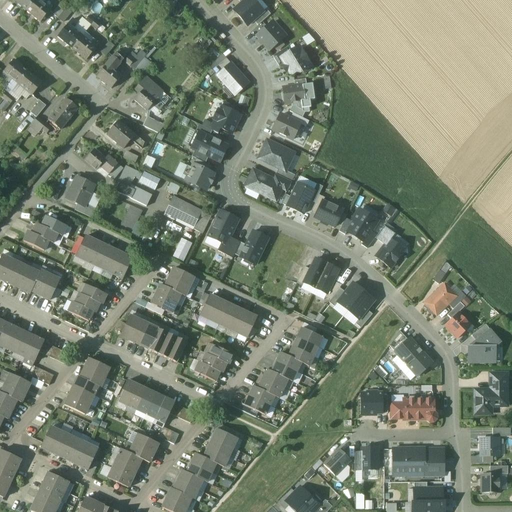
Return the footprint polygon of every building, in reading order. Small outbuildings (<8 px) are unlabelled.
[(13,0),(26,10),(33,0),(13,0)] [(45,6),(37,0),(33,0),(26,10),(40,22),(50,10),(45,6)] [(251,0),(245,0),(241,4),(238,6),(241,9),(236,14),(247,26),(253,21),(263,13),(263,12),(251,0)] [(57,8),(51,15),(57,19),(62,12),(57,8)] [(62,12),(57,19),(62,23),(70,13),(65,9),(62,12)] [(263,13),(253,21),(258,26),(270,15),(266,9),(263,12),(263,13)] [(87,16),(83,22),(89,26),(93,21),(87,16)] [(70,20),(66,25),(56,37),(71,49),(80,37),(71,30),(75,24),(70,20)] [(93,21),(89,26),(94,31),(98,25),(93,21)] [(271,23),(256,36),(269,51),(284,38),(283,37),(285,36),(278,28),(277,30),(271,23)] [(89,44),(80,37),(71,49),(85,61),(95,49),(89,44)] [(107,43),(99,53),(104,57),(112,47),(107,43)] [(137,45),(130,53),(135,57),(139,52),(142,49),(137,45)] [(288,47),(272,57),(279,67),(283,64),(280,59),(291,52),(288,47)] [(291,52),(280,59),(283,64),(284,66),(283,67),(286,72),(287,71),(290,75),(291,75),(296,72),(300,73),(305,70),(306,72),(312,69),(299,48),(291,52)] [(130,53),(122,63),(133,71),(145,57),(139,52),(135,57),(130,53)] [(114,55),(96,77),(111,89),(120,78),(112,71),(121,60),(114,55)] [(218,76),(231,65),(226,59),(213,70),(218,76)] [(12,62),(2,73),(11,80),(17,85),(26,73),(12,62)] [(231,65),(218,76),(235,96),(248,85),(231,65)] [(11,80),(2,73),(0,76),(0,82),(5,87),(11,80)] [(26,73),(17,85),(31,97),(41,85),(26,73)] [(162,94),(144,79),(135,90),(140,94),(144,90),(156,100),(162,94)] [(294,87),(282,89),(285,104),(291,103),(305,101),(302,86),(294,87)] [(156,100),(144,90),(140,94),(134,101),(146,112),(152,105),(159,111),(163,106),(156,100)] [(162,94),(156,100),(163,106),(167,102),(166,98),(162,94)] [(8,96),(3,102),(9,106),(13,100),(8,96)] [(65,100),(48,122),(59,131),(77,109),(65,100)] [(305,101),(291,103),(292,107),(305,113),(309,113),(308,101),(305,101)] [(40,102),(30,114),(36,119),(36,118),(45,107),(40,102)] [(224,102),(222,108),(232,113),(235,107),(224,102)] [(305,113),(292,107),(289,112),(302,119),(305,113)] [(232,113),(222,108),(219,112),(218,111),(214,120),(216,121),(214,125),(221,129),(231,134),(240,117),(232,113)] [(300,124),(281,115),(277,123),(276,123),(272,131),(292,140),(294,136),(298,129),(300,124)] [(45,125),(36,118),(36,119),(29,127),(38,134),(41,131),(40,130),(45,125)] [(163,125),(146,118),(143,126),(158,134),(163,125)] [(135,136),(118,121),(107,135),(124,150),(131,141),(135,136)] [(204,121),(202,127),(212,132),(218,134),(221,129),(214,125),(204,121)] [(50,129),(45,125),(40,130),(41,131),(46,135),(50,129)] [(199,133),(209,138),(212,132),(202,127),(199,125),(196,131),(199,133)] [(220,163),(228,147),(209,138),(199,133),(191,149),(195,151),(220,163)] [(144,143),(135,136),(131,141),(142,149),(144,143)] [(293,154),(267,142),(259,159),(278,168),(285,171),(293,154)] [(117,165),(108,158),(105,161),(94,151),(84,161),(96,172),(99,167),(108,175),(117,165)] [(138,156),(127,151),(124,157),(135,163),(138,156)] [(196,159),(205,164),(208,158),(195,151),(192,157),(196,159)] [(196,159),(193,165),(209,173),(212,167),(205,164),(196,159)] [(180,177),(184,166),(178,164),(174,175),(180,177)] [(206,191),(214,175),(209,173),(193,165),(191,168),(187,166),(183,176),(187,178),(185,181),(206,191)] [(137,172),(126,167),(114,191),(145,206),(148,201),(144,198),(145,196),(129,188),(137,172)] [(285,171),(278,168),(275,175),(292,182),(295,176),(285,171)] [(273,180),(253,171),(245,187),(276,201),(282,189),(283,185),(273,180)] [(292,182),(275,175),(273,180),(283,185),(282,189),(287,192),(292,182)] [(94,186),(76,178),(66,199),(77,204),(84,207),(85,204),(94,186)] [(168,189),(176,193),(178,188),(170,184),(168,189)] [(297,184),(287,207),(303,214),(309,201),(314,192),(313,192),(297,184)] [(317,184),(313,192),(314,192),(309,201),(315,203),(319,195),(323,187),(317,184)] [(315,203),(311,212),(317,214),(324,200),(325,198),(319,195),(315,203)] [(200,211),(172,197),(164,215),(192,229),(200,211)] [(341,213),(343,209),(324,200),(317,214),(315,218),(335,227),(337,224),(341,213)] [(95,209),(85,204),(84,207),(77,204),(74,211),(91,218),(95,209)] [(128,213),(120,229),(130,234),(141,211),(131,206),(128,213)] [(378,220),(359,208),(346,230),(364,241),(364,242),(371,231),(378,220)] [(238,220),(220,212),(208,237),(222,244),(218,252),(222,254),(230,237),(238,220)] [(347,216),(341,213),(337,224),(342,226),(347,216)] [(66,227),(46,217),(41,227),(57,235),(62,237),(66,227)] [(41,227),(37,225),(32,234),(48,242),(53,244),(57,235),(41,227)] [(384,227),(375,239),(384,246),(389,240),(390,241),(394,235),(384,227)] [(244,245),(239,256),(256,264),(269,238),(251,230),(244,245)] [(362,245),(367,248),(376,234),(371,231),(364,242),(364,241),(362,245)] [(32,234),(28,232),(23,242),(44,252),(48,242),(32,234)] [(94,241),(85,237),(75,257),(85,262),(94,241)] [(230,237),(222,254),(233,259),(235,254),(240,243),(230,237)] [(174,257),(185,261),(191,242),(179,238),(174,257)] [(384,246),(376,258),(390,269),(404,252),(390,241),(389,240),(384,246)] [(104,246),(94,241),(85,262),(94,266),(104,246)] [(240,243),(235,254),(239,256),(244,245),(240,243)] [(113,250),(104,246),(94,266),(103,271),(113,250)] [(122,255),(113,250),(103,271),(113,275),(122,255)] [(122,255),(113,275),(122,280),(132,259),(122,255)] [(2,256),(0,259),(0,280),(2,281),(11,261),(2,256)] [(310,270),(303,283),(304,283),(315,289),(327,265),(315,259),(310,270)] [(21,265),(11,261),(2,281),(11,286),(21,265)] [(30,269),(21,265),(11,286),(20,290),(30,269)] [(338,271),(327,265),(315,289),(326,294),(327,295),(333,282),(338,271)] [(304,267),(296,283),(302,286),(304,283),(303,283),(310,270),(304,267)] [(194,278),(173,268),(169,278),(189,288),(194,278)] [(39,274),(30,269),(20,290),(30,294),(31,292),(39,274)] [(439,271),(432,281),(438,285),(445,275),(439,271)] [(50,276),(41,272),(39,274),(31,292),(40,297),(50,276)] [(50,276),(40,297),(50,301),(56,289),(60,281),(50,276)] [(189,288),(169,278),(164,288),(180,295),(185,297),(189,288)] [(341,286),(333,282),(327,295),(326,294),(325,297),(330,300),(339,288),(341,286)] [(363,292),(352,284),(345,293),(337,303),(348,311),(363,292)] [(164,288),(160,285),(155,295),(176,305),(180,295),(164,288)] [(444,285),(424,304),(436,316),(448,305),(456,297),(444,285)] [(106,295),(86,286),(81,295),(99,304),(102,305),(106,295)] [(345,293),(339,288),(330,300),(328,302),(334,307),(337,303),(345,293)] [(61,291),(56,289),(50,301),(55,304),(61,291)] [(363,292),(348,311),(358,320),(359,320),(367,310),(374,301),(363,292)] [(456,297),(448,305),(453,310),(460,303),(466,297),(461,292),(456,297)] [(81,295),(79,294),(75,304),(93,312),(95,314),(99,304),(81,295)] [(176,305),(155,295),(151,305),(164,311),(171,314),(176,305)] [(209,296),(199,316),(209,321),(219,300),(209,296)] [(289,297),(286,307),(294,309),(297,299),(289,297)] [(219,300),(209,321),(219,325),(228,305),(219,300)] [(75,304),(72,303),(68,312),(88,322),(93,312),(75,304)] [(151,305),(148,303),(145,309),(161,316),(164,311),(151,305)] [(453,310),(447,316),(451,320),(458,314),(464,307),(460,303),(453,310)] [(228,305),(219,325),(228,330),(237,309),(228,305)] [(237,309),(228,330),(237,334),(247,314),(237,309)] [(367,310),(359,320),(358,320),(355,324),(361,329),(372,315),(367,310)] [(257,318),(247,314),(237,334),(247,339),(257,318)] [(470,326),(458,314),(451,320),(445,326),(457,339),(470,326)] [(139,321),(129,316),(120,337),(130,341),(139,321)] [(149,325),(139,321),(130,341),(139,346),(149,325)] [(15,329),(6,324),(0,336),(0,346),(6,349),(15,329)] [(316,330),(304,324),(302,329),(314,335),(316,330)] [(471,336),(475,341),(489,328),(485,324),(471,336)] [(149,325),(139,346),(148,350),(158,330),(149,325)] [(499,341),(489,328),(475,341),(471,343),(474,346),(493,346),(499,341)] [(25,333),(15,329),(6,349),(15,354),(25,333)] [(302,329),(297,339),(317,348),(322,339),(314,335),(302,329)] [(158,330),(148,350),(158,355),(167,334),(158,330)] [(399,331),(389,346),(394,352),(408,341),(399,331)] [(34,338),(25,333),(15,354),(25,358),(34,338)] [(167,334),(158,355),(167,359),(177,339),(167,334)] [(44,342),(34,338),(25,358),(34,363),(39,353),(44,343),(44,342)] [(186,343),(177,339),(167,359),(177,364),(186,343)] [(317,348),(297,339),(293,348),(313,358),(317,348)] [(423,354),(409,339),(408,341),(394,352),(399,358),(398,359),(402,363),(403,362),(408,367),(423,354)] [(49,345),(44,343),(39,353),(44,355),(49,345)] [(54,348),(49,345),(44,355),(49,358),(54,348)] [(474,346),(466,345),(465,363),(494,364),(494,346),(493,346),(474,346)] [(233,356),(213,346),(208,356),(226,364),(228,365),(233,356)] [(59,350),(54,348),(49,358),(54,360),(59,350)] [(313,358),(293,348),(288,357),(300,363),(308,367),(313,358)] [(64,353),(59,350),(54,360),(60,363),(64,353)] [(64,353),(60,363),(65,365),(70,355),(64,353)] [(288,357),(280,354),(276,363),(296,373),(300,363),(288,357)] [(423,354),(408,367),(417,377),(431,364),(423,354)] [(208,356),(206,355),(201,364),(219,373),(222,374),(226,364),(208,356)] [(109,369),(89,359),(84,369),(105,378),(109,369)] [(201,364),(199,363),(194,373),(215,382),(219,373),(201,364)] [(296,373),(276,363),(271,372),(287,380),(292,382),(296,373)] [(38,369),(33,366),(28,376),(33,379),(38,369)] [(43,371),(38,369),(33,379),(38,381),(43,371)] [(105,378),(84,369),(80,378),(98,387),(100,388),(105,378)] [(271,372),(267,370),(262,380),(283,390),(287,380),(271,372)] [(48,374),(43,371),(38,381),(43,384),(48,374)] [(30,384),(10,374),(5,384),(25,394),(30,384)] [(53,376),(48,374),(43,384),(49,386),(53,376)] [(506,406),(506,375),(491,375),(491,391),(475,391),(475,414),(490,414),(490,406),(506,406)] [(98,387),(80,378),(78,377),(73,387),(94,396),(98,387)] [(283,390),(262,380),(258,389),(274,397),(278,399),(283,390)] [(136,386),(127,381),(117,402),(127,406),(136,386)] [(25,394),(5,384),(1,394),(16,401),(21,403),(25,394)] [(146,390),(136,386),(127,406),(136,411),(146,390)] [(94,396),(73,387),(69,396),(89,406),(94,396)] [(258,389),(253,387),(249,397),(269,406),(274,397),(258,389)] [(155,395),(146,390),(136,411),(146,415),(155,395)] [(1,394),(0,394),(0,393),(0,404),(12,411),(16,401),(1,394)] [(381,393),(360,393),(360,415),(381,415),(381,413),(381,394),(381,393)] [(164,399),(155,395),(146,415),(155,419),(164,399)] [(89,406),(69,396),(64,406),(85,416),(89,406)] [(269,406),(249,397),(244,406),(258,413),(265,416),(269,406)] [(433,400),(416,400),(415,397),(408,397),(406,400),(403,400),(403,404),(403,419),(404,420),(426,420),(429,423),(433,423),(436,420),(436,416),(433,413),(433,400)] [(174,404),(164,399),(155,419),(165,424),(169,414),(174,404)] [(12,411),(0,404),(0,416),(3,418),(7,420),(12,411)] [(179,407),(174,404),(169,414),(175,417),(179,407)] [(403,419),(403,404),(391,404),(391,419),(403,419)] [(239,409),(255,417),(258,413),(244,406),(241,405),(239,409)] [(184,409),(179,407),(175,417),(180,419),(184,409)] [(190,412),(184,409),(180,419),(185,422),(190,412)] [(190,412),(185,422),(190,424),(195,414),(190,412)] [(50,428),(40,448),(50,453),(60,432),(50,428)] [(168,430),(163,428),(158,438),(164,440),(168,430)] [(168,430),(164,440),(164,441),(169,443),(174,433),(168,430)] [(237,439),(217,430),(212,439),(232,449),(237,439)] [(69,437),(60,432),(50,453),(59,457),(69,437)] [(179,435),(174,433),(169,443),(174,445),(179,435)] [(151,441),(138,435),(133,445),(154,454),(158,444),(151,441)] [(158,438),(154,435),(151,441),(158,444),(162,446),(164,441),(164,440),(158,438)] [(79,441),(69,437),(59,457),(69,462),(79,441)] [(232,449),(212,439),(208,449),(228,458),(232,449)] [(498,457),(498,439),(480,439),(480,457),(498,457)] [(88,446),(79,441),(69,462),(78,466),(88,446)] [(154,454),(133,445),(129,454),(141,460),(149,464),(154,454)] [(88,446),(78,466),(88,471),(98,450),(88,446)] [(228,458),(208,449),(203,458),(216,464),(215,464),(223,468),(228,458)] [(377,470),(377,449),(361,449),(361,452),(361,470),(377,470)] [(424,449),(392,449),(392,477),(424,477),(424,450),(424,449)] [(444,477),(443,449),(424,450),(424,477),(444,477)] [(21,460),(0,450),(0,462),(16,470),(21,460)] [(129,454),(121,450),(117,460),(137,469),(141,460),(129,454)] [(339,450),(323,465),(334,476),(350,461),(339,450)] [(216,464),(203,458),(195,454),(191,464),(211,474),(215,464),(216,464)] [(137,469),(117,460),(112,469),(133,479),(137,469)] [(16,470),(0,462),(0,473),(12,479),(16,470)] [(211,474),(191,464),(187,473),(186,473),(202,481),(207,483),(211,474)] [(507,475),(507,467),(490,467),(490,475),(498,475),(507,475)] [(133,479),(112,469),(108,479),(128,488),(133,479)] [(202,481),(186,473),(187,473),(182,471),(177,481),(198,490),(202,481)] [(12,479),(0,473),(0,485),(7,489),(12,479)] [(68,483),(48,473),(43,483),(64,492),(68,483)] [(490,475),(485,475),(481,475),(481,493),(490,493),(490,494),(490,493),(492,495),(495,495),(497,493),(499,493),(498,475),(490,475)] [(198,490),(177,481),(173,490),(191,499),(193,500),(198,490)] [(64,492),(43,483),(39,492),(59,502),(64,492)] [(319,507),(300,487),(285,502),(295,511),(314,511),(319,507)] [(352,488),(343,490),(346,498),(354,496),(352,488)] [(191,499),(173,490),(171,489),(166,499),(187,508),(191,499)] [(414,490),(411,490),(411,503),(442,503),(442,490),(427,490),(414,490)] [(59,502),(39,492),(35,502),(55,511),(59,502)] [(355,493),(355,509),(364,509),(364,493),(355,493)] [(89,511),(94,503),(84,498),(78,511),(89,511)] [(184,511),(187,508),(166,499),(162,508),(169,511),(184,511)] [(327,511),(332,507),(325,500),(319,507),(314,511),(327,511)] [(54,511),(55,511),(35,502),(30,511),(31,511),(54,511)] [(94,503),(89,511),(101,511),(104,507),(94,503)] [(395,511),(395,503),(385,504),(385,511),(395,511)] [(442,503),(411,503),(411,511),(444,511),(444,503),(442,503)]
